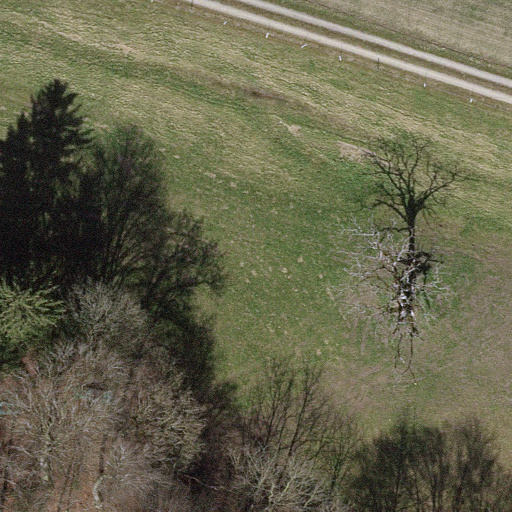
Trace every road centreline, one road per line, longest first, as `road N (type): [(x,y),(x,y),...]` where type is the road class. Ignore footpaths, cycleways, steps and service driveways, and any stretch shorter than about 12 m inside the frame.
road 1 (track): [(194,0),(511,105)]
road 2 (track): [(0,434),(125,427)]
